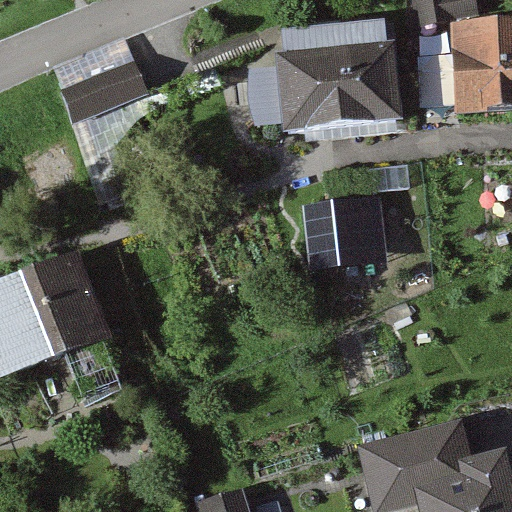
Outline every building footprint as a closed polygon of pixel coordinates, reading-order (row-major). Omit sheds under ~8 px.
[(411,0),(417,29),(482,15),(478,0),(411,0)] [(511,30),(451,33),(452,61),(426,62),(428,122),(511,119),(511,30)] [(292,79),(252,83),(258,151),(408,137),(398,36),(289,46),(292,79)] [(141,72),(66,103),(82,141),(157,110),(141,72)] [(315,236),(391,232),(387,172),(312,176),(315,236)] [(0,395),(115,352),(84,271),(0,302),(0,395)] [(373,511),(386,511),(419,504),(421,511),(511,511),(511,464),(508,447),(472,456),(463,420),(357,447),(373,511)] [(198,503),(200,511),(252,511),(245,489),(198,503)]
